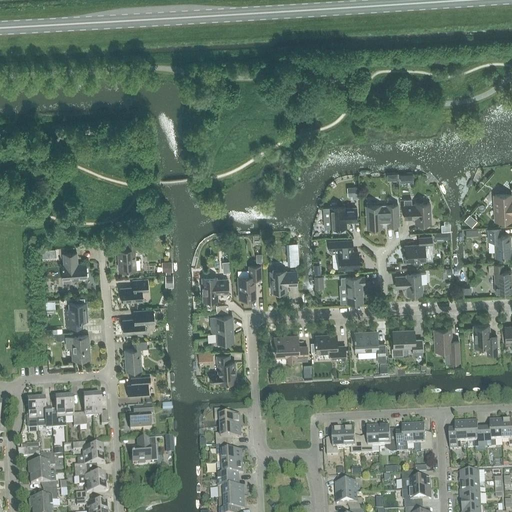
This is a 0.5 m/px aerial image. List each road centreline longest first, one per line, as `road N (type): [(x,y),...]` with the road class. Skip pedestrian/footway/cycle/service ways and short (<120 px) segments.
road 1 (secondary): [(0,28),(470,0)]
road 2 (residential): [(260,452),(255,321),(511,306)]
road 3 (residential): [(309,461),(314,426),(325,416),(440,411)]
road 4 (residential): [(121,511),(111,374)]
road 5 (residential): [(15,511),(10,446),(17,391)]
